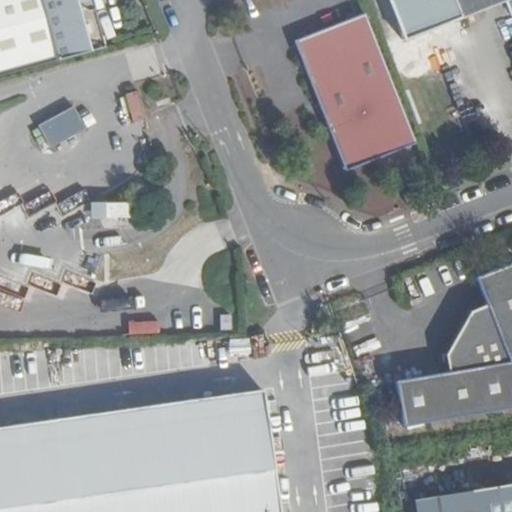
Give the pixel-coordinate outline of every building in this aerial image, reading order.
[(0,0),(0,74),(102,47),(92,9),(88,10),(75,4),(73,0),(0,0)] [(511,0),(447,0),(454,15),(493,0),(509,0),(511,7),(511,0)] [(415,144),(363,9),(292,36),(345,171),(415,144)] [(125,95),(131,121),(145,118),(138,91),(125,95)] [(74,106),(39,126),(51,147),(86,128),(74,106)] [(407,195),(412,206),(432,197),(429,188),(407,195)] [(0,212),(22,205),(18,194),(0,200),(0,212)] [(135,203),(103,204),(104,216),(135,215),(135,203)] [(398,425),(511,406),(511,257),(472,273),(485,305),(469,311),(440,355),(443,373),(390,381),(398,425)] [(160,332),(159,320),(128,320),(128,332),(160,332)] [(281,511),(263,390),(0,430),(0,511),(281,511)] [(511,511),(511,479),(437,494),(439,511),(511,511)] [(419,511),(439,511),(437,494),(417,497),(419,511)]
